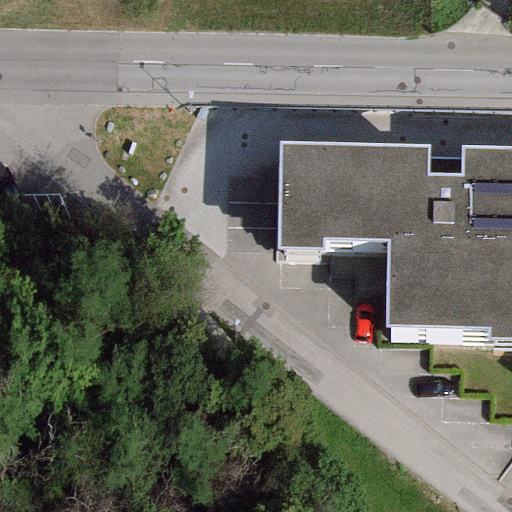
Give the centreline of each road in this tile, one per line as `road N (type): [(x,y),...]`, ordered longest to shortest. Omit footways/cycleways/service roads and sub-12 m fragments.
road 1 (residential): [(3,64),(57,144),(499,511)]
road 2 (tertiary): [(511,65),(3,64)]
